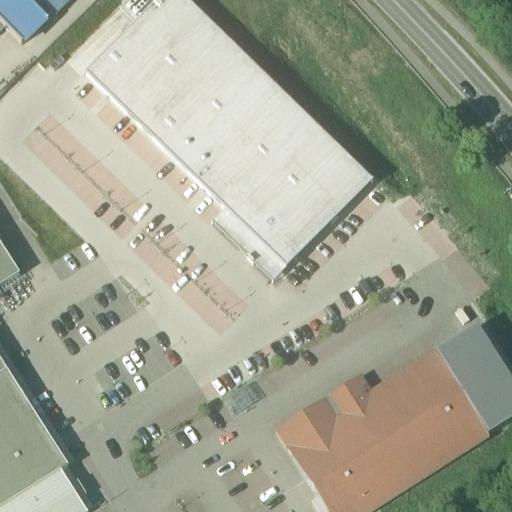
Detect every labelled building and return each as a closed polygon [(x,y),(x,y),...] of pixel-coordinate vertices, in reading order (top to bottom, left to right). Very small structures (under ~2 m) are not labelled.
[(0,28),(4,32),(21,49),(47,24),(46,23),(28,5),(22,0),(5,0),(1,5),(5,10),(0,15),(0,28)] [(32,0),(28,5),(46,23),(69,0),(32,0)] [(134,27),(86,77),(224,212),(286,272),(372,183),(183,0),(160,0),(140,22),(134,27)] [(131,0),(125,7),(140,22),(160,0),(131,0)] [(125,7),(119,13),(134,27),(140,22),(125,7)] [(224,212),(210,226),(272,286),(286,272),(224,212)] [(0,290),(18,279),(0,250),(0,290)] [(511,385),(475,329),(433,356),(487,439),(511,422),(511,385)] [(287,452),(325,511),(373,511),(487,439),(433,356),(371,397),(360,380),(326,402),(337,419),(287,452)] [(68,472),(7,376),(0,380),(0,511),(4,511),(61,476),(68,472)] [(246,388),(223,403),(233,420),(257,404),(246,388)] [(275,435),(287,452),(337,419),(326,402),(275,435)] [(83,511),(61,477),(61,476),(4,511),(83,511)]
